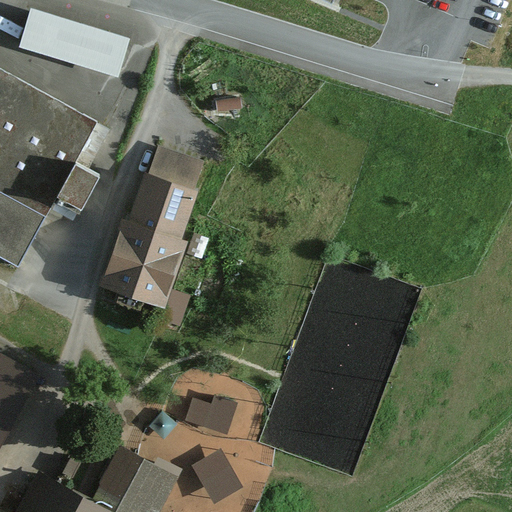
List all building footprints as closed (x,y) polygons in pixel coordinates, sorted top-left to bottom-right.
[(32,2),(21,42),(119,70),(130,32),(101,23),(105,11),(65,0),(52,0),(50,7),(32,2)] [(314,0),(336,9),(339,0),(314,0)] [(495,39),(511,0),(483,0),(472,29),(495,39)] [(0,263),(19,274),(61,204),(88,217),(108,179),(84,166),(107,123),(0,65),(0,263)] [(221,167),(150,144),(104,285),(174,308),(221,167)] [(0,442),(42,366),(0,342),(0,442)] [(232,500),(232,511),(252,511),(272,441),(258,438),(266,407),(265,392),(232,383),(229,394),(228,393),(193,394),(187,417),(231,429),(232,450),(239,452),(204,453),(204,493),(232,500)] [(160,511),(179,475),(126,450),(107,491),(37,457),(10,511),(160,511)]
